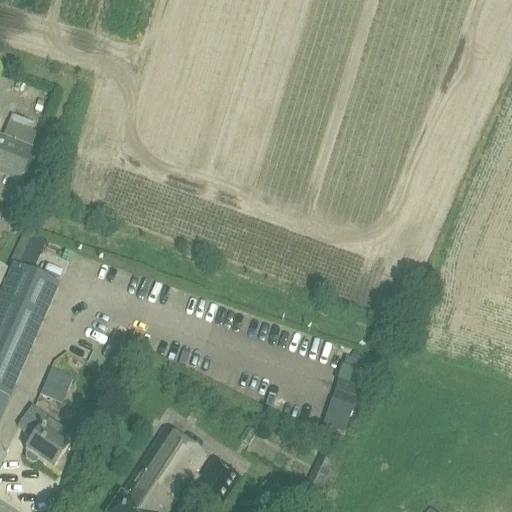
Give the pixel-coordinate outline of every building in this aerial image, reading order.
[(10,109),(0,104),(0,92),(7,75),(0,71),(0,123),(4,125),(10,109)] [(0,177),(18,184),(32,149),(0,136),(0,177)] [(0,417),(58,286),(12,266),(0,294),(0,417)] [(114,334),(102,356),(114,362),(125,340),(114,334)] [(60,406),(72,381),(50,371),(38,396),(60,406)] [(74,438),(31,407),(17,427),(33,439),(24,451),(27,453),(25,456),(25,460),(31,464),(35,464),(37,461),(51,471),(74,438)] [(167,511),(204,457),(164,431),(121,496),(119,495),(108,511),(167,511)] [(325,499),(344,461),(323,451),(304,488),(325,499)] [(202,511),(218,511),(240,480),(211,461),(185,500),(202,511)] [(258,511),(283,511),(284,510),(265,500),(258,511)]
